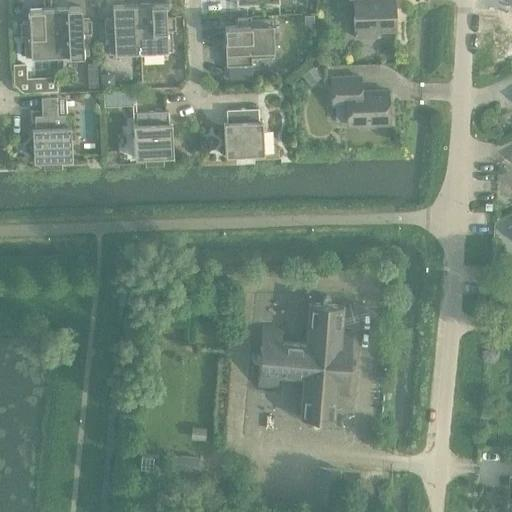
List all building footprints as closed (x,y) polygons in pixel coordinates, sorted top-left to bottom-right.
[(354,0),(355,32),(395,31),(394,0),(354,0)] [(166,4),(139,5),(141,53),(173,52),(172,30),(176,30),(175,16),(166,17),(166,4)] [(141,53),(139,5),(113,6),(113,19),(104,19),(105,33),(108,33),(109,54),(141,53)] [(82,7),(55,9),(57,57),(89,55),(88,34),(92,34),(91,20),(82,20),(82,7)] [(57,57),(55,9),(29,10),(29,23),(20,23),(21,37),(24,37),(25,58),(57,57)] [(251,16),(237,17),(238,26),(225,27),(227,67),(252,65),(252,58),(274,58),(273,19),(251,20),(251,16)] [(315,16),(305,17),(305,28),(315,28),(315,16)] [(26,64),(14,65),(15,85),(25,94),(32,94),(31,78),(27,79),(26,64)] [(314,67),(303,76),(310,85),(321,76),(314,67)] [(361,77),(331,78),(332,105),(346,105),(347,125),(361,124),(363,128),(374,127),(375,124),(390,123),(388,91),(362,92),(361,77)] [(36,138),(33,138),(34,162),(45,161),(45,168),(61,167),(61,161),(72,160),(71,127),(67,127),(67,115),(58,115),(57,97),(41,98),(42,116),(35,116),(36,138)] [(227,123),(224,123),(226,156),(237,155),(237,162),(253,161),(253,155),(264,154),(263,121),(259,121),(259,109),(227,110),(227,123)] [(137,125),(134,125),(135,158),(146,158),(147,164),(162,164),(162,157),(174,157),(173,133),(169,133),(169,111),(137,113),(137,125)] [(263,325),(260,362),(257,389),(277,391),(279,375),(304,377),(301,417),(299,417),(299,418),(335,421),(335,419),(334,419),(335,395),(348,396),(353,332),(341,331),(343,307),(344,307),(344,306),(309,303),(308,305),(310,305),(306,344),(281,342),(283,327),(263,325)] [(173,468),(191,470),(191,465),(198,466),(198,458),(174,456),(173,468)] [(315,508),(337,510),(340,470),(319,468),(315,508)]
